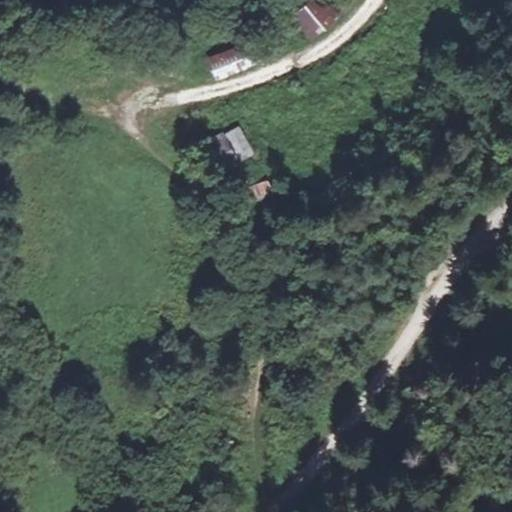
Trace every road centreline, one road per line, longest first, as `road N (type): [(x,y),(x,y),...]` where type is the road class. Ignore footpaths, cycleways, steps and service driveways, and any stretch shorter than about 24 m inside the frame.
road 1 (unclassified): [(511,218),(486,238),(376,401),(278,511)]
road 2 (residential): [(123,110),(258,75),(332,46),(379,0)]
